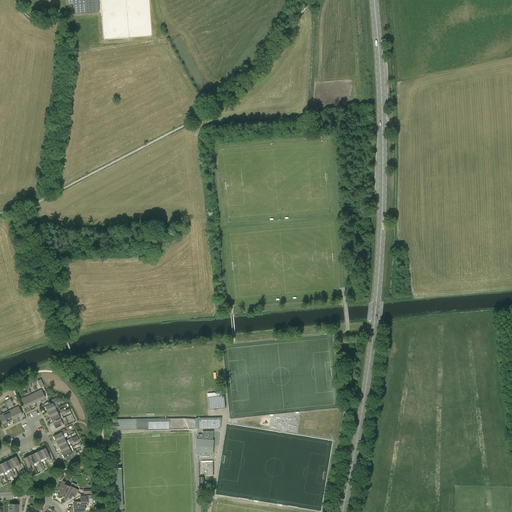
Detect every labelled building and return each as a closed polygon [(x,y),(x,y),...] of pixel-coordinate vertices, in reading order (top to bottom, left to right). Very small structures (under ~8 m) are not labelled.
[(66,0),(67,5),(73,5),(74,15),(99,13),(97,0),(66,0)] [(41,400),(37,392),(31,395),(35,403),(41,400)] [(29,406),(35,403),(31,395),(25,398),(29,406)] [(219,409),(226,408),(225,396),(218,396),(212,397),(208,397),(209,410),(214,409),(219,409)] [(45,407),(47,413),(55,409),(54,405),(58,404),(57,401),(47,406),(45,407)] [(17,417),(22,415),(18,407),(13,409),(17,417)] [(17,417),(13,409),(8,411),(12,419),(17,417)] [(58,414),(55,409),(47,413),(50,418),(58,414)] [(12,419),(8,411),(3,414),(7,422),(12,419)] [(58,414),(50,418),(52,423),(60,419),(58,414)] [(184,418),(169,419),(169,429),(184,429),(184,428),(195,428),(196,419),(187,419),(184,418)] [(220,428),(222,418),(196,418),(196,419),(195,428),(195,429),(220,428)] [(62,423),(60,419),(52,423),(55,429),(67,423),(66,421),(62,423)] [(169,429),(169,419),(113,419),(113,430),(137,430),(169,429)] [(61,431),(61,432),(53,436),(56,442),(64,438),(62,435),(66,433),(65,430),(65,431),(64,429),(61,431)] [(198,439),(197,439),(196,453),(213,455),(214,440),(213,440),(214,431),(203,431),(202,435),(198,435),(198,439)] [(64,438),(56,442),(59,447),(67,443),(65,441),(64,438)] [(69,449),(68,445),(70,444),(69,442),(67,443),(59,447),(61,453),(69,449)] [(51,460),(49,456),(45,448),(40,451),(43,459),(47,457),(49,461),(51,460)] [(76,452),(75,450),(71,452),(69,449),(61,453),(64,458),(65,458),(66,461),(73,457),(78,455),(76,452)] [(43,459),(40,451),(34,453),(38,461),(43,459)] [(38,461),(34,453),(29,456),(33,464),(38,461)] [(31,470),(29,465),(33,464),(29,456),(23,459),(29,471),(31,470)] [(19,470),(21,469),(16,457),(10,459),(14,467),(17,466),(19,470)] [(8,470),(14,467),(10,459),(5,462),(8,470)] [(0,466),(3,472),(8,470),(5,462),(0,464),(0,466)] [(122,509),(120,468),(114,468),(116,509),(122,509)] [(65,496),(65,495),(69,488),(64,485),(65,483),(62,482),(60,485),(63,487),(59,494),(65,496)] [(76,493),(77,490),(70,486),(69,488),(65,495),(70,498),(73,491),(76,493)] [(84,511),(83,506),(87,505),(88,505),(88,499),(90,499),(90,496),(86,496),(80,496),(80,502),(73,503),(74,511),(84,511)]
